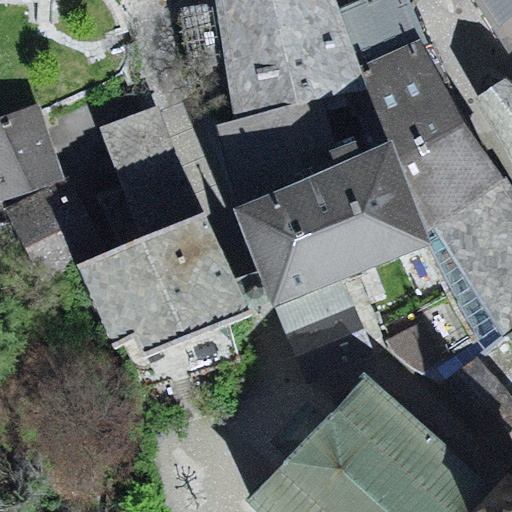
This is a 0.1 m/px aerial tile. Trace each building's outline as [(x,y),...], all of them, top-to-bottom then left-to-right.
[(311,0),(310,0),(219,15),(232,124),(348,104),(340,82),(311,0)] [(366,0),(327,0),(354,79),(428,60),(401,14),(366,0)] [(511,0),(473,0),(509,54),(511,57),(511,0)] [(498,200),(428,60),(354,79),(340,82),(348,104),(375,170),(391,164),(421,238),(498,200)] [(511,94),(506,89),(473,112),(511,178),(511,94)] [(64,200),(41,113),(0,131),(0,214),(5,220),(64,200)] [(311,118),(227,139),(243,208),(328,188),(311,118)] [(160,122),(101,147),(141,241),(200,216),(160,122)] [(375,170),(238,226),(261,281),(273,310),(278,323),(281,322),(348,295),(430,261),(421,238),(391,164),(375,170)] [(511,220),(498,200),(421,238),(463,331),(511,311),(511,220)] [(204,228),(79,279),(118,373),(122,372),(167,353),(240,324),(243,322),(231,293),(204,228)] [(261,281),(231,293),(243,322),(273,310),(261,281)] [(348,295),(281,322),(311,386),(376,359),(348,295)] [(398,322),(407,359),(442,351),(433,314),(398,322)] [(297,452),(252,500),(264,511),(511,511),(511,489),(506,484),(491,500),(363,382),(327,421),(306,402),(277,434),(297,452)]
